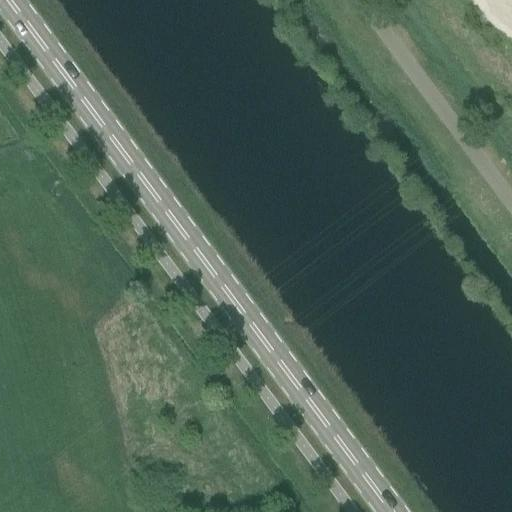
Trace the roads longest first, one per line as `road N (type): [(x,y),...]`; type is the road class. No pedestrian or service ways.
road 1 (secondary): [(389,511),(7,0)]
road 2 (unclassified): [(511,212),(351,0)]
